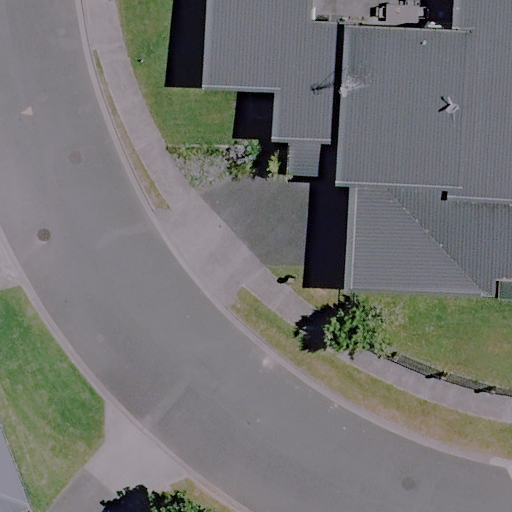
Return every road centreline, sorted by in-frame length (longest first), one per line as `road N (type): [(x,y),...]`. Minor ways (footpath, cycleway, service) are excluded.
road 1 (residential): [(394,511),(257,438),(176,360),(102,266),(39,154)]
road 2 (residential): [(39,154),(5,0)]
